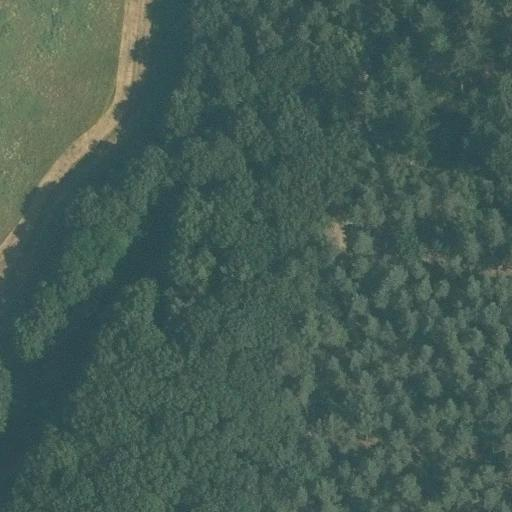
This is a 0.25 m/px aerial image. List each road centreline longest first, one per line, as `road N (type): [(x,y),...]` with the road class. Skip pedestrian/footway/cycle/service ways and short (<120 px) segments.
road 1 (unclassified): [(83,511),(351,210),(382,0)]
road 2 (track): [(351,210),(302,511)]
road 3 (unknown): [(511,8),(440,55),(418,80),(400,163),(351,210)]
